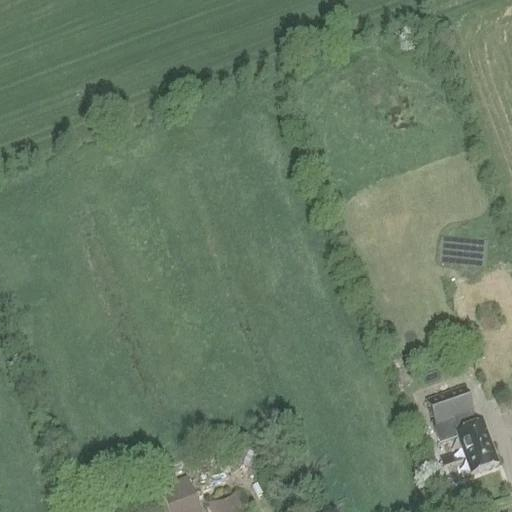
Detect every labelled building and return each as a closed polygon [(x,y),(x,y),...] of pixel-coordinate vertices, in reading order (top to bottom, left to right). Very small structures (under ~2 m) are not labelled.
[(483,425),(476,428),(472,418),(474,417),(465,389),(428,402),(437,429),(431,432),(436,448),(458,440),(470,476),(498,467),(483,425)] [(443,469),(455,465),(452,457),(440,461),(443,469)] [(188,477),(183,461),(160,468),(166,484),(188,477)] [(198,511),(187,481),(152,493),(159,511),(198,511)] [(241,511),(235,496),(208,506),(210,511),(241,511)]
